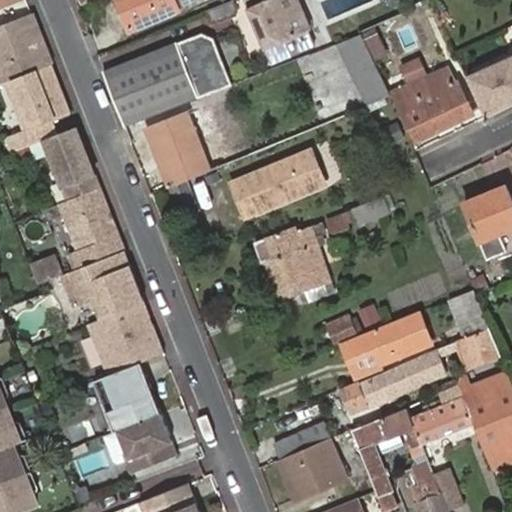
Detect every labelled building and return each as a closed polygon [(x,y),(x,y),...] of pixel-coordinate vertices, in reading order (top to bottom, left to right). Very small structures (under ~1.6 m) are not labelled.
[(117,0),(129,28),(197,0),(117,0)] [(300,0),(269,0),(249,8),(272,62),(319,44),(300,0)] [(42,67),(53,62),(46,44),(41,31),(35,33),(32,28),(39,26),(33,10),(0,23),(0,81),(1,83),(5,81),(42,67)] [(511,11),(511,12),(511,10),(499,16),(504,27),(511,23),(511,11)] [(360,30),(337,40),(364,105),(390,95),(360,30)] [(105,73),(125,126),(200,95),(236,81),(219,39),(204,35),(105,73)] [(511,103),(511,56),(468,78),(485,117),(511,103)] [(17,130),(23,145),(42,138),(52,135),(45,119),(51,117),(72,110),(58,74),(53,62),(42,67),(5,81),(23,128),(17,130)] [(427,80),(419,62),(402,70),(410,87),(416,85),(427,80)] [(448,70),(416,85),(395,94),(398,101),(415,138),(435,128),(437,130),(473,113),(458,83),(455,84),(448,70)] [(203,147),(212,143),(197,104),(188,107),(203,147)] [(185,179),(220,165),(212,143),(203,147),(188,107),(146,124),(170,185),(185,179)] [(52,135),(58,133),(51,117),(45,119),(52,135)] [(87,164),(92,162),(78,125),(58,133),(52,135),(42,138),(65,196),(100,182),(94,167),(88,169),(87,164)] [(310,149),(231,181),(244,215),(324,183),(310,149)] [(198,208),(185,179),(170,185),(182,214),(198,208)] [(65,196),(60,199),(79,245),(69,248),(76,266),(78,265),(125,247),(100,182),(65,196)] [(465,202),(480,239),(511,226),(511,200),(506,186),(465,202)] [(383,198),(353,210),(360,228),(390,216),(383,198)] [(347,212),(324,218),(329,236),(352,229),(347,212)] [(274,259),(289,296),(330,281),(312,227),(298,232),(296,227),(256,242),(263,263),(265,263),(274,259)] [(125,247),(78,265),(98,315),(144,297),(134,269),(129,271),(127,265),(131,263),(125,247)] [(55,253),(32,263),(40,283),(64,273),(55,253)] [(278,299),(289,296),(274,259),(265,263),(278,299)] [(476,293),(474,289),(450,298),(460,323),(484,314),(476,293)] [(98,315),(89,318),(109,370),(142,357),(164,348),(144,297),(98,315)] [(431,345),(418,312),(356,338),(344,343),(352,364),(380,353),(384,364),(431,345)] [(465,336),(489,326),(484,314),(460,323),(465,336)] [(330,324),(338,345),(344,343),(356,338),(348,318),(330,324)] [(361,381),(346,387),(355,409),(444,372),(438,357),(450,352),(451,354),(464,349),(473,369),(502,358),(489,326),(465,336),(446,344),(448,347),(362,382),(361,381)] [(380,353),(352,364),(358,377),(386,368),(384,364),(380,353)] [(109,370),(95,375),(101,390),(143,376),(149,374),(142,357),(109,370)] [(458,387),(472,421),(487,459),(511,449),(511,382),(506,367),(458,387)] [(120,426),(163,409),(151,380),(150,377),(145,380),(143,376),(101,390),(115,428),(120,426)] [(0,380),(0,397),(2,401),(8,398),(2,380),(0,380)] [(406,406),(407,409),(414,426),(420,442),(472,421),(458,387),(457,385),(406,406)] [(12,426),(2,401),(0,397),(0,511),(28,511),(37,509),(12,448),(19,446),(12,426)] [(178,448),(163,409),(120,426),(127,446),(123,447),(131,466),(178,448)] [(407,409),(353,431),(377,492),(379,496),(393,491),(374,443),(409,429),(414,426),(407,409)] [(331,438),(335,436),(328,422),(278,443),(284,457),(319,443),(331,438)] [(19,423),(12,426),(19,446),(27,443),(19,423)] [(414,426),(409,429),(410,448),(417,466),(428,462),(420,442),(414,426)] [(331,438),(319,443),(335,485),(349,480),(331,438)] [(284,457),(280,459),(298,501),(335,485),(319,443),(284,457)] [(511,449),(487,459),(491,470),(511,461),(511,449)] [(421,475),(432,471),(428,462),(417,466),(421,475)] [(450,469),(434,475),(436,480),(439,489),(455,482),(450,469)] [(448,511),(439,489),(436,480),(416,488),(419,500),(416,501),(420,511),(448,511)] [(203,511),(192,481),(144,499),(149,511),(203,511)] [(456,511),(466,508),(455,482),(439,489),(448,511),(456,511)] [(86,483),(72,489),(77,503),(91,497),(86,483)] [(363,511),(359,500),(358,499),(325,511),(363,511)]
